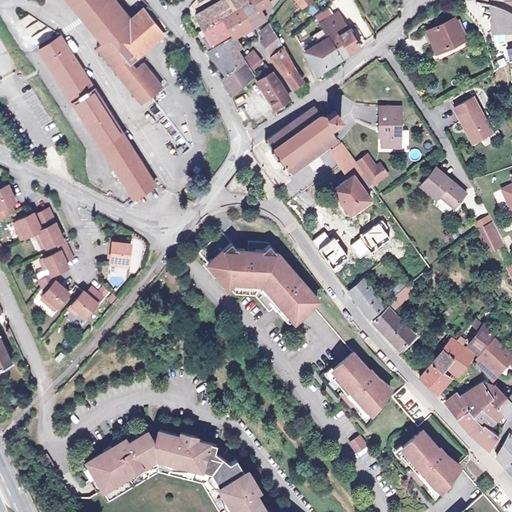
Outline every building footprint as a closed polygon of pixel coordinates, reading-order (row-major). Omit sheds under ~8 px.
[(95,42),(140,99),(148,92),(150,91),(160,82),(142,59),(130,67),(125,61),(163,31),(143,5),(142,6),(123,21),(106,0),(70,0),(100,37),(95,42)] [(221,15),(240,4),(246,0),(215,0),(197,11),(205,23),(205,25),(221,15)] [(246,0),(240,4),(251,23),(266,14),(258,3),(255,0),(246,0)] [(234,32),(251,23),(240,4),(221,15),(230,30),(231,31),(233,33),(234,32)] [(334,43),(343,37),(339,32),(349,25),(343,13),(340,8),(334,11),(330,4),(316,12),(320,19),(323,25),(325,28),(313,35),(316,41),(305,48),(310,57),(334,43)] [(495,29),(496,30),(506,28),(511,27),(511,13),(494,4),(495,29)] [(230,30),(221,15),(205,25),(205,23),(194,30),(204,47),(230,30)] [(447,44),(446,41),(462,34),(453,15),(426,27),(436,49),(447,44)] [(267,48),(280,40),(275,32),(274,29),(268,20),(261,26),(265,33),(259,36),(267,48)] [(325,28),(323,25),(311,32),(313,35),(325,28)] [(343,37),(350,49),(362,41),(357,33),(355,35),(349,25),(339,32),(343,37)] [(180,40),(170,28),(166,31),(176,43),(180,40)] [(506,28),(496,30),(498,44),(507,42),(506,28)] [(241,43),(234,32),(233,33),(209,48),(226,70),(243,56),(237,45),(241,43)] [(60,35),(39,48),(134,197),(151,186),(155,184),(60,35)] [(416,35),(400,45),(413,65),(428,56),(416,35)] [(341,55),(350,49),(343,37),(334,43),(341,55)] [(341,55),(334,43),(310,57),(318,69),(341,55)] [(303,77),(292,62),(282,44),(270,53),(294,84),(303,77)] [(253,47),(243,56),(248,65),(259,56),(253,47)] [(248,65),(252,72),(254,75),(256,78),(257,77),(271,68),(261,54),(259,56),(248,65)] [(229,90),(252,72),(248,65),(243,56),(226,70),(221,74),(229,90)] [(257,77),(263,86),(269,93),(275,103),(289,95),(286,88),(281,81),(272,70),(271,68),(257,77)] [(268,94),(269,93),(263,86),(262,86),(260,88),(266,95),(268,94)] [(452,103),(472,138),(491,128),(472,93),(452,103)] [(242,102),(235,105),(240,115),(246,112),(242,102)] [(331,140),(337,136),(332,130),(335,120),(341,115),(334,106),(329,110),(318,108),(315,102),(267,135),(265,137),(266,139),(276,153),(287,170),(294,164),(298,162),(331,140)] [(398,141),(399,102),(377,102),(377,122),(380,122),(379,141),(398,141)] [(175,129),(169,132),(175,143),(181,140),(175,129)] [(337,136),(331,140),(334,144),(340,140),(337,136)] [(376,191),(369,181),(366,176),(340,140),(334,144),(336,147),(333,149),(349,173),(331,185),(349,210),(376,191)] [(371,165),(362,152),(355,158),(367,175),(371,180),(385,170),(378,160),(371,165)] [(437,190),(452,203),(464,189),(434,164),(421,180),(435,192),(437,190)] [(511,176),(510,177),(511,179),(500,184),(508,203),(511,201),(511,176)] [(0,213),(13,208),(9,201),(15,199),(7,182),(0,185),(0,183),(0,213)] [(47,223),(34,229),(39,239),(42,238),(45,244),(46,244),(56,240),(57,243),(65,240),(63,236),(62,236),(48,206),(41,209),(47,223)] [(15,226),(20,236),(34,229),(47,223),(41,209),(34,212),(33,210),(16,217),(16,218),(19,224),(15,226)] [(488,212),(480,216),(484,224),(491,218),(488,212)] [(473,219),(478,228),(484,224),(480,216),(473,219)] [(491,218),(484,224),(478,228),(482,237),(488,234),(494,246),(503,242),(491,218)] [(222,231),(199,251),(209,263),(211,266),(217,272),(228,284),(235,293),(256,295),(269,310),(274,306),(277,310),(289,323),(295,318),(312,304),(317,299),(302,281),(301,282),(293,274),(295,273),(281,257),(270,244),(264,249),(259,253),(255,253),(248,252),(245,252),(240,251),(236,247),(232,241),(222,231)] [(488,234),(482,237),(488,249),(494,246),(488,234)] [(130,241),(112,239),(109,257),(110,257),(117,258),(116,262),(127,263),(130,241)] [(52,271),(68,264),(65,258),(72,255),(65,240),(57,243),(59,247),(39,257),(44,267),(48,265),(51,272),(52,271)] [(409,277),(427,265),(419,253),(402,265),(409,277)] [(346,268),(356,280),(363,275),(369,270),(359,258),(346,268)] [(175,264),(166,272),(173,280),(182,273),(175,264)] [(54,277),(52,271),(51,272),(47,273),(39,277),(42,283),(44,289),(42,292),(43,292),(48,296),(45,299),(54,307),(69,289),(54,277)] [(356,280),(349,286),(370,314),(385,301),(363,275),(356,280)] [(388,298),(389,298),(402,287),(397,281),(383,293),(388,298)] [(402,287),(389,298),(394,304),(414,287),(409,281),(402,287)] [(83,288),(68,305),(76,312),(79,309),(84,314),(85,314),(102,293),(91,284),(86,290),(83,288)] [(317,299),(312,304),(353,351),(364,342),(322,294),(317,299)] [(400,345),(408,338),(414,332),(389,304),(373,318),(400,345)] [(437,339),(444,331),(433,320),(425,327),(437,339)] [(477,349),(491,331),(482,323),(467,341),(477,349)] [(414,332),(408,338),(411,341),(417,335),(414,332)] [(0,365),(11,360),(0,336),(0,365)] [(444,365),(446,364),(453,355),(462,362),(472,351),(450,336),(442,348),(420,372),(419,373),(435,388),(449,373),(447,372),(449,370),(444,365)] [(477,356),(475,360),(478,363),(481,366),(490,376),(496,370),(511,353),(494,337),(477,356)] [(56,361),(64,353),(59,349),(52,356),(56,361)] [(333,368),(329,372),(333,376),(344,389),(346,387),(351,393),(349,394),(354,401),(361,409),(362,409),(366,406),(371,410),(390,387),(375,375),(370,369),(369,370),(352,352),(333,368)] [(453,355),(446,364),(454,372),(462,362),(453,355)] [(329,372),(333,368),(332,366),(325,373),(330,379),(333,376),(329,372)] [(480,380),(459,393),(467,404),(474,411),(480,404),(486,398),(490,393),(485,388),(491,382),(480,380)] [(486,398),(495,406),(507,393),(504,391),(501,393),(492,382),(491,382),(485,388),(490,393),(486,398)] [(404,384),(391,396),(417,425),(430,413),(404,384)] [(344,389),(340,392),(343,396),(350,404),(354,401),(349,394),(351,393),(346,387),(344,389)] [(495,406),(501,412),(503,414),(511,404),(510,402),(511,399),(511,388),(507,393),(495,406)] [(445,399),(456,413),(467,404),(459,393),(457,390),(445,399)] [(495,419),(501,412),(495,406),(486,398),(480,404),(489,414),(495,419)] [(474,411),(467,404),(456,413),(465,424),(488,447),(497,432),(489,425),(480,418),(474,411)] [(489,414),(480,404),(474,411),(480,418),(489,425),(495,419),(489,414)] [(371,410),(366,406),(362,409),(361,409),(359,411),(366,420),(373,411),(371,410)] [(122,445),(124,448),(117,452),(113,445),(112,444),(104,448),(105,450),(87,461),(101,483),(104,488),(111,500),(160,470),(204,481),(222,511),(274,511),(267,506),(257,489),(260,488),(255,479),(252,480),(251,481),(252,483),(249,484),(245,477),(249,475),(237,457),(231,461),(223,455),(215,449),(217,442),(196,436),(195,441),(187,438),(188,434),(190,435),(191,431),(181,429),(180,432),(160,427),(157,437),(152,438),(147,429),(129,440),(127,437),(118,442),(120,446),(122,445)] [(440,488),(441,488),(459,465),(444,453),(439,447),(438,448),(422,430),(403,446),(398,450),(402,454),(413,467),(415,465),(420,471),(418,473),(423,479),(431,487),(435,484),(440,488)] [(511,437),(507,433),(496,454),(511,472),(511,437)] [(350,441),(356,451),(366,444),(360,435),(350,441)] [(120,446),(118,442),(115,444),(113,445),(117,452),(124,448),(122,445),(120,446)] [(398,450),(403,446),(401,444),(394,451),(399,457),(402,454),(398,450)] [(469,454),(458,463),(459,465),(484,493),(494,483),(469,454)] [(413,467),(409,470),(411,473),(419,482),(423,479),(418,473),(420,471),(415,465),(413,467)] [(440,488),(435,484),(431,487),(428,490),(435,498),(442,489),(441,488),(440,488)] [(500,511),(484,493),(470,504),(461,511),(500,511)]
